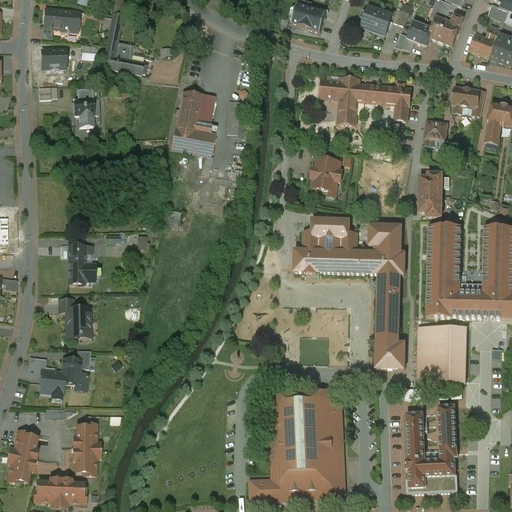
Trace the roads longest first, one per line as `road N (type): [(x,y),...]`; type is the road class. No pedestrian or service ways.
road 1 (residential): [(21,48),(29,264)]
road 2 (residential): [(412,230),(428,67)]
road 3 (residential): [(29,264),(23,334),(0,412)]
road 4 (residential): [(205,0),(265,32),(332,53)]
